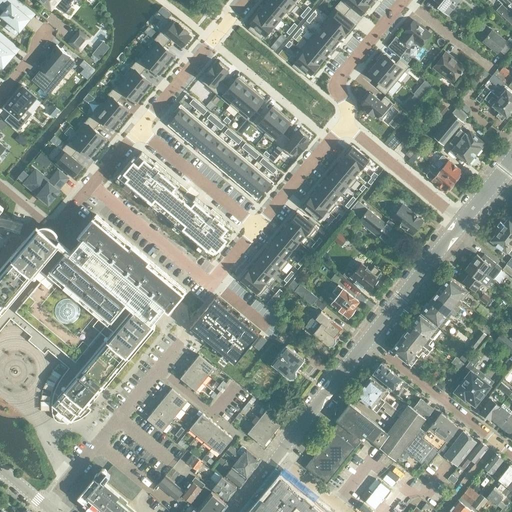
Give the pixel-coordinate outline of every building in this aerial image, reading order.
[(2,0),(4,2),(10,6),(9,8),(8,8),(6,11),(3,15),(9,20),(11,22),(7,26),(10,29),(15,33),(19,28),(20,29),(25,22),(28,18),(27,17),(31,12),(30,11),(17,0),(2,0)] [(41,0),(51,8),(55,4),(65,13),(71,6),(69,4),(72,0),(41,0)] [(274,0),(269,0),(265,6),(281,20),(282,19),(280,18),(286,10),(290,13),(274,0)] [(291,0),(274,0),(290,13),(297,5),(291,0)] [(362,0),(341,0),(339,3),(348,11),(352,6),(363,15),(370,7),(362,0)] [(437,6),(448,14),(458,0),(435,0),(439,3),(437,6)] [(339,3),(328,16),(348,33),(355,25),(344,15),(348,11),(339,3)] [(496,10),(511,24),(511,12),(502,4),(496,10)] [(256,12),(256,13),(272,27),(274,28),(281,20),(265,6),(258,14),(256,12)] [(256,13),(249,21),(252,24),(249,29),(261,40),(272,27),(256,13)] [(328,16),(321,24),(339,40),(346,32),(347,34),(348,33),(328,16)] [(171,19),(158,34),(168,42),(172,37),(184,47),(192,37),(187,33),(188,32),(178,23),(177,25),(171,19)] [(396,36),(388,46),(400,57),(404,53),(408,48),(409,49),(414,42),(421,48),(432,33),(414,19),(403,33),(399,38),(396,36)] [(314,32),(314,33),(332,48),(339,40),(321,24),(320,25),(324,28),(318,36),(314,32)] [(492,29),(482,41),(497,52),(502,47),(506,51),(511,43),(511,39),(509,37),(506,40),(492,29)] [(79,30),(70,42),(80,51),(90,39),(79,30)] [(0,62),(3,65),(10,57),(13,53),(12,52),(16,47),(15,46),(0,33),(0,62)] [(314,33),(307,41),(325,56),(332,48),(314,33)] [(156,41),(149,49),(168,66),(176,57),(164,46),(168,42),(158,34),(154,39),(156,41)] [(307,41),(300,49),(320,66),(318,64),(325,56),(307,41)] [(49,94),(68,71),(62,66),(70,56),(57,45),(39,66),(42,69),(32,80),(49,94)] [(140,56),(135,61),(145,69),(149,65),(161,75),(168,66),(149,49),(141,58),(140,56)] [(303,53),(292,66),(305,76),(309,72),(313,75),(320,66),(300,49),(299,50),(303,53)] [(96,50),(93,54),(99,59),(103,55),(96,50)] [(384,53),(376,62),(398,80),(409,66),(400,58),(396,63),(384,53)] [(446,73),(454,79),(465,66),(457,60),(455,62),(443,53),(433,66),(445,76),(446,73)] [(208,75),(202,82),(216,94),(224,84),(219,81),(230,68),(220,60),(216,65),(215,64),(206,74),(208,75)] [(135,61),(124,75),(145,93),(153,84),(141,74),(145,69),(135,61)] [(376,62),(368,71),(380,81),(376,86),(386,94),(398,80),(376,62)] [(494,73),(502,80),(505,76),(506,77),(510,71),(504,66),(501,69),(499,67),(494,73)] [(494,73),(489,79),(495,83),(499,78),(494,73)] [(116,84),(112,89),(122,97),(125,92),(137,103),(145,93),(124,75),(123,76),(125,77),(118,85),(116,84)] [(224,84),(216,94),(230,105),(248,84),(239,76),(229,88),(224,84)] [(426,79),(414,92),(420,97),(432,84),(426,79)] [(248,84),(230,105),(238,112),(256,91),(248,84)] [(20,117),(37,97),(23,85),(5,107),(11,112),(5,120),(18,131),(25,122),(20,117)] [(485,85),(475,98),(480,102),(484,98),(487,100),(500,110),(496,115),(502,119),(505,115),(506,116),(511,108),(511,92),(504,86),(499,92),(501,93),(498,97),(493,93),(494,92),(485,85)] [(101,103),(122,121),(130,112),(118,102),(122,97),(112,89),(108,94),(110,96),(103,104),(101,103)] [(247,119),(236,131),(241,135),(251,123),(259,114),(254,110),(265,98),(256,91),(238,112),(247,119)] [(368,91),(360,101),(365,105),(364,107),(374,115),(375,114),(381,119),(394,104),(385,96),(381,101),(368,91)] [(101,103),(89,117),(98,125),(102,120),(114,130),(122,121),(101,103)] [(442,103),(433,114),(440,120),(449,109),(442,103)] [(259,114),(251,123),(256,127),(259,124),(267,130),(264,134),(265,134),(283,113),(274,105),(264,118),(259,114)] [(176,114),(168,125),(177,132),(193,114),(183,106),(176,114)] [(467,114),(457,106),(452,112),(451,111),(432,134),(444,143),(462,121),(467,114)] [(283,113),(265,134),(278,145),(286,136),(281,132),(291,120),(283,113)] [(193,114),(177,132),(186,140),(201,121),(193,114)] [(89,117),(77,130),(99,148),(107,139),(95,129),(98,125),(89,117)] [(201,121),(186,140),(194,147),(210,128),(201,121)] [(210,128),(194,147),(203,154),(219,136),(210,128)] [(286,136),(278,145),(292,157),(298,151),(299,152),(307,142),(306,141),(310,136),(301,128),(290,140),(286,136)] [(460,129),(454,136),(476,154),(482,146),(480,145),(483,141),(471,131),(468,135),(460,129)] [(67,142),(66,144),(75,152),(79,148),(91,158),(99,148),(77,130),(77,131),(79,132),(72,141),(70,139),(67,142)] [(403,139),(394,132),(385,142),(394,150),(403,139)] [(219,136),(203,154),(212,162),(228,143),(219,136)] [(476,154),(454,136),(449,142),(454,146),(451,149),(468,163),(476,154)] [(228,143),(212,162),(221,169),(236,150),(228,143)] [(66,144),(54,159),(75,177),(84,167),(72,157),(75,152),(66,144)] [(351,146),(344,154),(362,170),(370,161),(351,146)] [(42,150),(35,158),(46,167),(53,159),(42,150)] [(236,150),(221,169),(229,176),(245,158),(236,150)] [(412,163),(420,154),(415,150),(408,159),(412,163)] [(134,156),(115,179),(212,260),(212,259),(231,237),(229,235),(234,229),(221,218),(222,216),(212,208),(211,210),(196,196),(192,193),(189,191),(165,171),(166,169),(156,161),(155,162),(142,151),(137,158),(134,156)] [(345,156),(339,164),(357,179),(358,179),(354,176),(360,169),(362,170),(344,154),(344,155),(345,156)] [(439,158),(434,163),(441,168),(440,169),(454,181),(455,180),(457,179),(459,177),(459,175),(459,174),(462,170),(443,154),(441,155),(439,158)] [(245,158),(229,176),(238,184),(254,165),(245,158)] [(339,164),(332,172),(351,188),(357,179),(339,164)] [(254,165),(238,184),(247,191),(262,172),(254,165)] [(429,170),(426,173),(426,175),(445,190),(447,187),(448,187),(449,187),(451,186),(453,184),(453,182),(454,181),(440,169),(435,175),(429,170)] [(55,196),(57,196),(58,195),(56,193),(68,178),(65,175),(65,176),(64,174),(59,170),(54,176),(56,178),(50,184),(46,180),(43,177),(41,175),(40,175),(35,171),(34,172),(25,183),(18,178),(36,193),(37,191),(41,194),(38,197),(43,201),(44,200),(49,204),(55,196)] [(23,172),(18,178),(25,183),(30,177),(23,172)] [(262,172),(247,191),(256,199),(265,188),(272,180),(262,172)] [(332,172),(325,181),(342,194),(348,187),(350,188),(351,188),(332,172)] [(325,181),(318,189),(335,203),(342,194),(325,181)] [(310,195),(309,196),(328,211),(330,212),(337,204),(335,203),(318,189),(311,197),(310,195)] [(309,196),(302,204),(320,220),(328,211),(309,196)] [(358,200),(349,210),(378,233),(377,234),(393,247),(402,235),(391,226),(394,223),(389,219),(386,223),(358,200)] [(403,204),(392,219),(399,224),(406,230),(412,235),(413,233),(416,230),(417,231),(421,226),(420,225),(423,220),(403,204)] [(296,211),(289,220),(309,237),(317,228),(296,211)] [(186,290),(95,215),(68,247),(57,238),(57,236),(56,234),(54,232),(53,230),(51,229),(49,228),(47,228),(45,228),(43,228),(41,229),(37,226),(24,240),(0,269),(0,315),(2,313),(73,371),(68,377),(64,374),(59,381),(56,388),(53,396),(52,404),(53,412),(53,416),(55,419),(61,423),(69,422),(75,421),(81,418),(87,414),(91,409),(88,406),(105,385),(156,325),(174,303),(186,290)] [(335,217),(326,228),(329,231),(339,220),(336,218),(335,217)] [(501,222),(497,227),(511,238),(511,219),(508,217),(504,222),(501,222)] [(290,222),(284,230),(299,242),(306,234),(309,237),(289,220),(290,222)] [(511,245),(511,238),(497,227),(493,232),(494,234),(490,239),(495,243),(495,244),(500,248),(501,247),(511,256),(506,264),(511,268),(511,247),(511,245)] [(284,230),(277,238),(295,253),(296,253),(292,250),(299,242),(284,230)] [(277,238),(270,246),(288,262),(295,253),(277,238)] [(270,246),(263,254),(282,270),(288,262),(270,246)] [(263,254),(256,263),(271,275),(277,267),(281,270),(282,270),(263,254)] [(477,254),(471,262),(493,279),(502,268),(497,263),(484,254),(481,258),(477,254)] [(349,267),(344,274),(363,289),(364,288),(367,290),(372,284),(375,284),(378,281),(377,278),(379,276),(378,275),(381,271),(374,265),(371,270),(368,267),(361,262),(354,270),(349,267)] [(493,279),(471,262),(465,269),(469,273),(463,281),(475,291),(482,283),(487,287),(493,279)] [(248,269),(247,269),(268,286),(264,283),(271,275),(256,263),(249,271),(248,269)] [(511,274),(511,268),(506,264),(502,269),(511,276),(511,274)] [(247,269),(240,278),(253,289),(260,295),(268,286),(247,269)] [(449,276),(442,286),(459,299),(459,298),(462,301),(469,292),(466,289),(449,276)] [(327,305),(300,284),(294,279),(288,286),(295,291),(312,305),(314,303),(323,310),(327,305)] [(338,295),(332,302),(348,316),(349,315),(351,314),(354,312),(353,310),(355,308),(354,307),(359,301),(338,285),(333,292),(338,295)] [(442,286),(436,294),(459,313),(462,309),(458,306),(462,301),(459,298),(459,299),(442,286)] [(479,299),(485,304),(490,298),(484,293),(479,299)] [(436,294),(429,302),(446,315),(445,316),(448,318),(452,313),(456,317),(459,313),(436,294)] [(259,334),(214,297),(204,310),(201,313),(190,326),(235,363),(259,334)] [(446,315),(429,302),(421,312),(441,327),(448,318),(445,316),(446,315)] [(308,323),(306,326),(329,345),(330,346),(332,345),(334,345),(336,342),(336,341),(336,340),(337,338),(336,337),(343,328),(331,319),(321,311),(316,317),(314,315),(311,319),(311,318),(307,322),(308,323)] [(420,314),(412,324),(429,336),(433,338),(440,330),(437,327),(420,314)] [(412,324),(406,332),(430,350),(433,347),(429,344),(433,338),(429,336),(412,324)] [(481,330),(474,339),(479,343),(486,334),(481,330)] [(406,332),(400,340),(416,353),(419,356),(422,351),(427,354),(430,350),(406,332)] [(496,340),(511,353),(511,341),(502,333),(496,340)] [(471,343),(467,348),(472,352),(476,347),(479,343),(474,339),(471,343)] [(416,353),(400,340),(392,350),(411,365),(419,356),(416,353)] [(305,359),(287,345),(272,363),(291,378),(293,378),(297,372),(297,371),(297,370),(299,367),(298,367),(305,359)] [(466,350),(460,358),(465,362),(471,355),(466,350)] [(199,354),(193,362),(208,374),(215,367),(199,354)] [(470,372),(454,391),(465,399),(466,398),(481,378),(484,374),(474,366),(479,359),(474,355),(464,368),(470,372)] [(451,362),(460,369),(465,364),(455,356),(451,362)] [(193,362),(187,369),(202,382),(208,374),(193,362)] [(373,373),(388,385),(387,387),(398,395),(403,388),(402,387),(406,382),(402,379),(382,362),(373,373)] [(202,382),(187,369),(180,377),(196,390),(202,382)] [(371,376),(363,386),(380,398),(381,397),(386,389),(371,376)] [(490,385),(481,378),(466,398),(467,399),(466,400),(473,405),(474,404),(475,405),(481,398),(490,385)] [(511,392),(511,391),(502,384),(499,388),(505,393),(509,396),(511,392)] [(363,386),(355,396),(377,412),(380,407),(381,406),(385,409),(384,410),(392,417),(397,410),(391,405),(381,397),(380,398),(363,386)] [(172,387),(166,395),(181,408),(187,400),(172,387)] [(166,395),(159,403),(175,415),(181,408),(166,395)] [(421,398),(413,408),(426,418),(433,408),(421,398)] [(491,417),(492,417),(500,406),(492,399),(481,412),(490,419),(491,417)] [(394,401),(391,405),(397,410),(401,406),(394,401)] [(159,403),(153,410),(169,423),(175,415),(159,403)] [(404,449),(419,427),(426,418),(413,408),(410,405),(392,429),(383,423),(380,427),(350,403),(336,420),(358,437),(367,436),(396,459),(404,449)] [(492,417),(501,425),(511,413),(501,405),(500,406),(492,417)] [(266,409),(260,417),(276,430),(282,422),(266,409)] [(169,423),(153,410),(147,418),(162,431),(169,423)] [(197,434),(210,419),(202,412),(199,416),(196,420),(192,424),(190,428),(197,434)] [(441,413),(425,432),(421,437),(438,451),(447,440),(454,431),(458,426),(441,413)] [(501,425),(510,432),(511,429),(511,413),(501,425)] [(260,417),(254,425),(270,437),(276,430),(260,417)] [(197,434),(205,440),(217,425),(210,419),(197,434)] [(306,467),(327,483),(355,448),(361,440),(340,423),(306,467)] [(205,440),(212,446),(225,431),(217,425),(205,440)] [(270,437),(254,425),(248,432),(263,445),(270,437)] [(439,451),(438,451),(421,437),(425,432),(419,427),(404,449),(420,462),(423,459),(429,464),(437,453),(439,451)] [(225,431),(212,446),(220,453),(233,437),(225,431)] [(439,451),(437,453),(442,456),(445,454),(458,464),(459,463),(459,464),(477,441),(463,431),(452,444),(447,440),(439,451)] [(477,441),(459,464),(464,468),(472,459),(476,462),(488,447),(479,440),(477,442),(477,441)] [(231,445),(228,449),(255,469),(261,460),(246,448),(241,455),(237,452),(238,451),(231,445)] [(228,449),(225,453),(232,458),(233,456),(238,460),(236,461),(232,466),(247,477),(248,478),(255,469),(228,449)] [(498,471),(496,469),(504,459),(495,453),(484,466),(489,470),(486,473),(492,478),(498,471)] [(192,454),(186,462),(197,470),(203,462),(192,454)] [(232,466),(221,457),(217,462),(229,470),(225,476),(239,487),(247,477),(232,466)] [(487,496),(495,504),(503,494),(502,492),(511,478),(511,466),(509,464),(509,465),(498,479),(502,483),(497,488),(495,486),(487,496)] [(106,471),(103,468),(99,472),(97,473),(95,475),(95,477),(78,498),(84,503),(86,502),(90,505),(86,509),(90,511),(136,511),(137,511),(126,503),(128,501),(104,482),(107,479),(131,500),(135,495),(106,471)] [(165,475),(157,483),(175,499),(183,491),(165,475)] [(216,483),(212,479),(210,482),(208,479),(206,482),(228,499),(236,488),(222,476),(216,483)] [(323,511),(317,507),(314,504),(314,503),(304,495),(304,496),(291,484),(282,476),(271,488),(271,489),(263,498),(251,511),(323,511)] [(503,494),(495,504),(496,505),(497,504),(503,509),(506,505),(500,500),(505,495),(506,496),(511,489),(511,490),(511,478),(502,492),(503,494)] [(193,503),(203,489),(192,480),(181,494),(193,503)] [(461,496),(471,504),(479,495),(469,487),(461,496)] [(199,511),(221,511),(227,504),(213,493),(198,511),(199,511)] [(472,505),(480,511),(488,500),(481,494),(472,505)] [(458,499),(452,508),(457,511),(470,511),(472,510),(458,499)] [(199,511),(198,511),(191,505),(188,502),(179,511),(199,511)]
